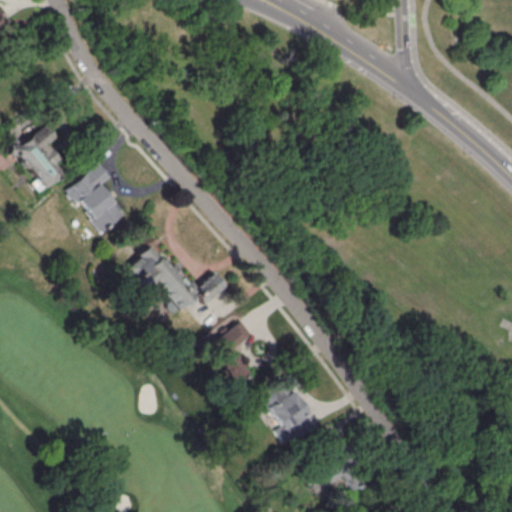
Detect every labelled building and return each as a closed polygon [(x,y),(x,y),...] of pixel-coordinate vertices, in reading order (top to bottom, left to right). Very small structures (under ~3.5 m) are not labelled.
[(10,146),(38,190),(63,174),(44,144),(51,140),(42,125),(10,146)] [(96,232),(121,214),(98,184),(107,177),(96,163),(62,188),(96,232)] [(175,309),(189,294),(201,305),(220,284),(207,272),(192,289),(145,245),(127,264),(175,309)] [(238,387),(254,373),(232,348),(246,336),(233,320),(202,346),(238,387)] [(289,442),(315,423),(290,389),(264,408),(289,442)] [(325,484),(337,476),(344,486),(354,480),(326,439),(305,454),(325,484)]
